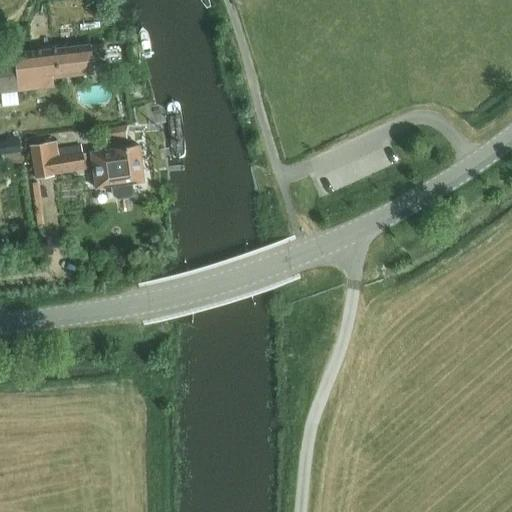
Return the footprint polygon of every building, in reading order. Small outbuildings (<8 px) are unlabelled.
[(51,77),(93,72),(89,45),(13,54),(13,58),(0,59),(0,91),(52,86),(51,77)] [(127,140),(127,125),(103,128),(105,142),(127,140)] [(7,138),(9,152),(21,150),(18,136),(7,138)] [(82,150),(58,154),(55,140),(29,144),(34,178),(54,174),(52,166),(59,165),(60,169),(85,165),(82,150)] [(131,183),(143,181),(138,145),(101,150),(102,158),(91,159),(95,188),(111,185),(112,195),(116,198),(129,196),(132,192),(131,183)]
